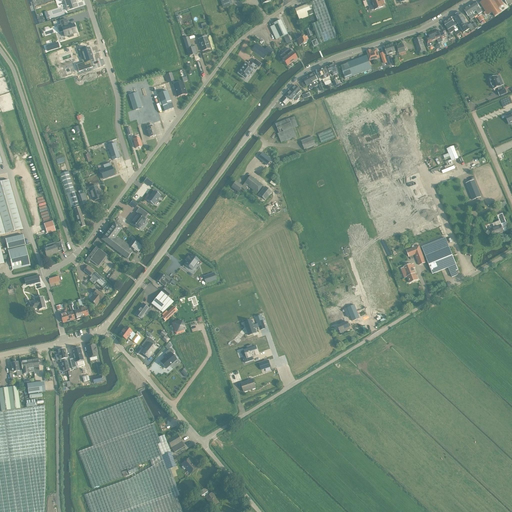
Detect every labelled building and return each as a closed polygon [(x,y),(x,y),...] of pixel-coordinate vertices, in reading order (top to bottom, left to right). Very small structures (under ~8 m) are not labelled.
[(230,0),(220,0),(223,8),(232,5),(230,0)] [(295,10),(299,20),(308,16),(313,14),(311,10),(312,9),(312,8),(313,8),(315,14),(318,22),(312,25),(319,44),(337,38),(323,0),(317,0),(311,3),(310,4),(295,10)] [(366,0),(369,7),(373,6),(375,10),(383,7),(382,5),(385,4),(383,0),(366,0)] [(488,15),(492,13),(494,17),(501,13),(498,8),(504,5),(500,0),(497,0),(494,2),(493,0),(484,0),(480,3),(488,15)] [(482,12),(476,2),(472,5),(478,15),(482,12)] [(472,14),(475,17),(478,15),(472,5),(468,7),(472,14)] [(468,7),(464,10),(471,20),(473,18),(475,17),(472,14),(468,7)] [(460,13),(453,17),(458,24),(464,20),(460,13)] [(453,17),(447,21),(453,31),(457,29),(456,27),(459,26),(458,24),(453,17)] [(61,25),(57,26),(59,33),(63,31),(65,37),(68,36),(69,38),(73,36),(73,34),(77,33),(74,24),(68,26),(66,19),(60,21),(61,25)] [(274,24),(274,25),(270,27),(275,40),(280,38),(288,35),(281,20),(274,24)] [(443,23),(448,30),(450,33),(453,31),(447,20),(443,23)] [(458,24),(459,26),(463,33),(470,29),(468,25),(464,20),(458,24)] [(436,31),(434,32),(439,43),(441,42),(443,41),(442,40),(446,38),(449,37),(448,36),(445,30),(443,31),(439,33),(438,30),(436,31)] [(429,37),(426,39),(428,48),(433,45),(432,42),(437,40),(438,43),(439,43),(434,32),(428,35),(429,37)] [(206,37),(198,39),(202,51),(210,49),(206,37)] [(299,46),(307,42),(306,41),(308,41),(306,37),(305,38),(304,37),(298,39),(299,41),(298,42),(299,46)] [(421,38),(414,40),(419,54),(425,52),(421,38)] [(58,43),(46,46),(48,51),(59,47),(58,43)] [(256,44),(252,50),(264,59),(268,53),(264,50),(265,50),(256,44)] [(393,44),(384,47),(387,55),(396,52),(393,44)] [(403,44),(397,46),(399,53),(405,51),(403,44)] [(265,50),(264,50),(268,53),(270,55),(273,51),(267,46),(265,50)] [(84,62),(83,63),(76,65),(79,72),(93,67),(91,61),(93,60),(92,56),(93,56),(91,51),(91,52),(90,50),(90,49),(86,50),(86,49),(86,47),(78,50),(81,57),(82,56),(82,57),(84,62)] [(195,47),(186,49),(188,56),(197,53),(195,47)] [(285,52),(285,53),(292,62),(297,58),(292,52),(291,52),(289,49),(285,52)] [(370,61),(379,58),(377,49),(371,51),(371,50),(367,52),(370,61)] [(292,62),(285,53),(285,52),(280,56),(282,59),(287,66),(292,62)] [(366,56),(340,66),(345,79),(372,69),(366,56)] [(253,68),(255,65),(259,68),(261,64),(255,60),(253,63),(251,66),(246,63),(238,73),(238,74),(245,79),(246,79),(245,78),(253,69),(253,68)] [(332,74),(333,75),(334,75),(338,74),(336,70),(337,70),(334,64),(327,67),(330,75),(332,74)] [(319,72),(316,74),(320,81),(322,80),(323,80),(324,83),(331,80),(329,77),(330,77),(325,68),(322,69),(321,69),(320,70),(319,70),(318,71),(319,72)] [(318,80),(314,73),(308,76),(314,87),(318,85),(316,81),(318,80)] [(309,85),(311,89),(314,87),(308,76),(303,79),(305,82),(302,84),(304,88),(306,86),(307,86),(309,85)] [(490,79),(489,79),(491,83),(490,83),(491,86),(492,86),(493,90),(498,88),(499,91),(497,92),(499,96),(506,93),(505,89),(502,90),(501,87),(501,86),(503,85),(501,80),(499,81),(497,76),(493,77),(493,76),(490,77),(490,79)] [(183,82),(173,85),(177,97),(186,94),(183,82)] [(291,90),(297,95),(299,97),(300,96),(302,94),(300,92),(301,91),(295,85),(291,90)] [(299,98),(299,97),(297,95),(291,90),(287,95),(293,100),(294,98),(297,101),(299,98)] [(167,91),(158,94),(164,112),(173,108),(167,91)] [(137,93),(129,95),(133,110),(141,108),(137,93)] [(275,124),(279,134),(278,134),(281,143),(296,137),(294,133),(293,128),(298,126),(294,117),(289,119),(275,124)] [(147,129),(149,137),(152,136),(153,137),(156,136),(156,135),(153,127),(152,125),(147,127),(147,129)] [(336,137),(332,129),(318,134),(321,143),(336,137)] [(141,147),(142,146),(139,138),(137,139),(136,136),(132,138),(133,140),(136,148),(138,148),(139,148),(141,148),(141,147)] [(312,137),(301,141),(304,150),(313,146),(314,147),(318,146),(317,143),(315,143),(312,137)] [(115,143),(108,145),(112,160),(120,157),(115,143)] [(457,145),(446,149),(448,153),(449,154),(452,161),(458,158),(456,153),(455,150),(458,148),(457,145)] [(367,151),(363,153),(366,160),(370,158),(371,160),(377,157),(378,158),(381,157),(381,156),(378,147),(377,147),(373,148),(373,149),(367,151)] [(262,153),(258,158),(267,165),(271,160),(262,153)] [(104,169),(100,170),(103,179),(114,175),(111,166),(111,167),(104,169)] [(66,193),(69,193),(73,207),(79,205),(68,172),(60,174),(66,193)] [(236,182),(231,187),(238,192),(241,188),(244,190),(247,186),(257,193),(259,191),(261,188),(263,185),(250,176),(242,186),(236,182)] [(0,249),(0,235),(23,229),(9,180),(0,182),(0,263),(4,263),(0,249)] [(466,184),(473,200),(481,197),(474,180),(466,184)] [(97,186),(87,190),(89,196),(92,195),(94,201),(101,198),(100,195),(101,194),(99,190),(98,190),(97,186)] [(265,187),(258,195),(265,200),(271,192),(265,187)] [(154,191),(147,200),(153,205),(161,196),(154,191)] [(85,193),(78,195),(82,206),(88,204),(85,193)] [(130,204),(135,208),(138,203),(133,199),(130,204)] [(82,216),(79,207),(74,209),(78,220),(76,221),(77,224),(79,223),(80,227),(85,226),(83,220),(85,219),(83,216),(82,216)] [(136,212),(138,214),(131,223),(138,229),(146,220),(144,218),(147,214),(139,208),(136,212)] [(494,227),(489,229),(492,236),(508,230),(503,219),(495,222),(492,223),(494,227)] [(52,221),(44,224),(47,234),(55,231),(52,221)] [(114,223),(102,240),(127,259),(132,253),(132,252),(133,250),(131,248),(128,246),(117,237),(117,238),(116,237),(122,229),(114,223)] [(23,235),(5,239),(8,249),(25,245),(23,235)] [(133,245),(131,248),(133,250),(137,254),(141,248),(142,246),(136,241),(136,242),(134,240),(131,244),(133,245)] [(63,250),(60,242),(56,244),(56,243),(46,246),(47,248),(44,248),(47,256),(58,253),(57,251),(63,250)] [(25,246),(8,250),(12,270),(30,266),(25,246)] [(419,246),(410,249),(412,256),(415,255),(419,265),(425,263),(419,246)] [(98,266),(107,255),(96,247),(86,261),(88,263),(90,260),(98,266)] [(350,251),(331,258),(333,264),(352,257),(350,251)] [(186,261),(184,264),(192,270),(199,261),(191,255),(189,258),(188,257),(185,260),(186,261)] [(411,264),(404,267),(410,283),(418,280),(413,268),(415,268),(414,264),(412,265),(412,264),(412,265),(411,264)] [(348,266),(343,267),(347,279),(352,277),(353,276),(355,276),(351,265),(348,265),(348,266)] [(107,283),(88,266),(84,271),(90,276),(91,278),(89,280),(94,284),(96,282),(103,288),(107,283)] [(108,280),(118,282),(120,271),(115,270),(114,272),(109,271),(108,280)] [(162,273),(156,280),(160,283),(161,282),(165,285),(170,279),(166,276),(165,277),(162,273)] [(214,273),(204,277),(206,283),(216,280),(214,273)] [(38,276),(24,279),(25,283),(29,282),(29,285),(40,282),(38,276)] [(165,287),(161,292),(168,297),(171,293),(165,287)] [(92,293),(95,295),(91,300),(96,304),(99,300),(100,301),(104,296),(99,292),(99,293),(95,290),(92,293)] [(151,304),(160,311),(162,313),(174,302),(161,291),(159,294),(151,304)] [(195,296),(188,298),(189,301),(191,300),(193,306),(198,305),(195,296)] [(36,300),(30,302),(32,309),(38,308),(39,310),(45,308),(42,297),(36,298),(36,300)] [(82,306),(80,299),(78,300),(78,302),(79,306),(82,317),(89,316),(86,308),(82,309),(81,306),(82,306)] [(78,310),(74,311),(76,319),(82,317),(79,306),(78,302),(79,306),(77,307),(78,310)] [(143,304),(135,314),(141,318),(144,314),(146,315),(151,310),(149,308),(143,304)] [(354,305),(347,308),(351,317),(352,321),(360,318),(354,305)] [(168,312),(162,317),(166,321),(177,310),(173,306),(168,312)] [(69,313),(68,310),(67,308),(65,309),(66,310),(69,321),(75,320),(72,312),(69,313)] [(66,310),(65,309),(65,310),(64,311),(65,314),(60,315),(63,323),(69,321),(66,310)] [(181,320),(172,323),(173,326),(175,331),(176,334),(184,332),(184,330),(185,329),(182,322),(181,322),(181,320)] [(252,321),(244,323),(248,335),(256,333),(252,321)] [(347,322),(338,326),(340,333),(350,329),(347,322)] [(125,327),(119,335),(126,340),(128,337),(131,340),(135,334),(132,332),(125,327)] [(135,334),(131,340),(136,344),(140,338),(135,334)] [(145,348),(141,353),(148,358),(156,349),(152,345),(154,342),(148,338),(142,345),(145,348)] [(178,342),(180,350),(191,347),(188,339),(178,342)] [(94,344),(86,346),(89,358),(97,357),(96,353),(97,352),(96,348),(95,348),(94,344)] [(246,355),(243,356),(245,363),(254,360),(253,357),(259,355),(256,346),(252,347),(251,345),(247,347),(248,349),(244,350),(246,355)] [(74,358),(69,359),(72,369),(77,368),(76,363),(84,361),(80,348),(72,350),(74,358)] [(168,356),(160,362),(166,369),(176,360),(171,353),(173,351),(171,348),(165,353),(168,356)] [(59,354),(55,355),(56,361),(60,360),(60,361),(61,361),(63,372),(70,370),(65,350),(65,349),(58,350),(59,354)] [(268,360),(259,364),(261,370),(266,368),(271,367),(268,360)] [(12,364),(11,364),(12,367),(13,372),(16,371),(17,376),(22,375),(22,371),(19,371),(18,362),(15,363),(14,362),(12,362),(12,364)] [(244,392),(256,388),(253,379),(241,383),(244,392)] [(27,385),(26,385),(28,394),(42,392),(41,382),(35,383),(31,384),(27,384),(27,385)] [(174,453),(185,447),(177,434),(167,440),(174,453)] [(183,469),(185,468),(190,474),(197,468),(189,458),(182,464),(183,466),(182,467),(183,469)] [(212,493),(205,497),(212,507),(218,503),(212,493)]
